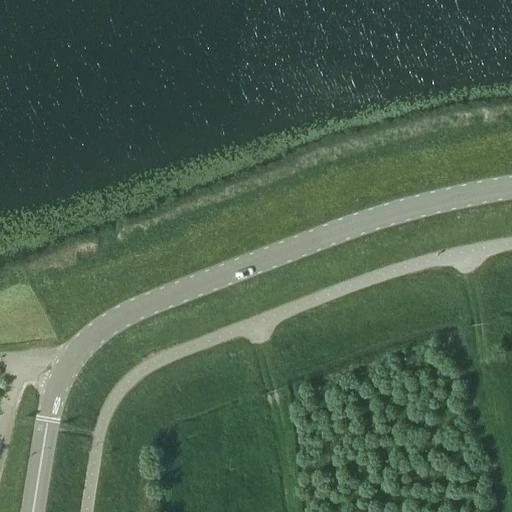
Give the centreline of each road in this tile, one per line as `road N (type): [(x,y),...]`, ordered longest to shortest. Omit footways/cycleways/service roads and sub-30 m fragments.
road 1 (tertiary): [(511,189),(380,218),(145,304),(106,326),(62,371)]
road 2 (tertiary): [(32,511),(62,371)]
